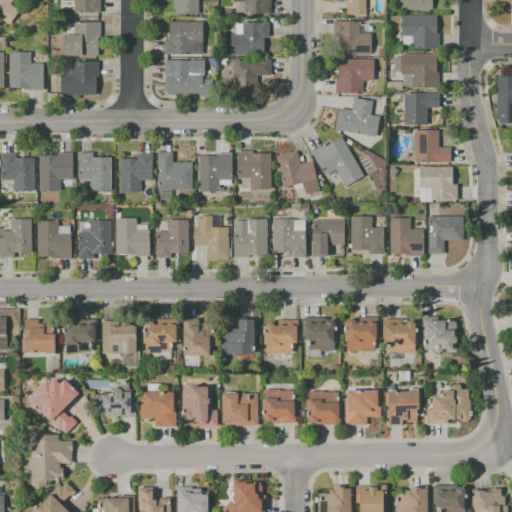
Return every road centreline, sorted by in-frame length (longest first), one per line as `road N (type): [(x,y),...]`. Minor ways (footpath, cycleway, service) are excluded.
road 1 (residential): [(0,293),(484,286)]
road 2 (residential): [(473,43),(473,104),(492,174),(484,318),(503,419),(495,441)]
road 3 (residential): [(132,123),(282,122),(303,96),(306,0)]
road 4 (residential): [(495,441),(463,455),(294,456)]
road 5 (residential): [(294,456),(113,457)]
road 6 (residential): [(0,126),(132,123)]
road 7 (residential): [(132,0),(132,123)]
